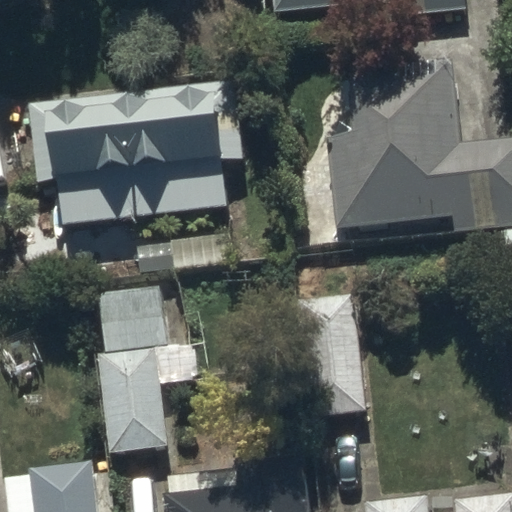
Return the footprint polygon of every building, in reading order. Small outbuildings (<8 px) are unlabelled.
[(273,0),(275,27),(404,23),(404,33),(425,32),(425,26),(465,25),(464,0),(273,0)] [(401,102),(351,106),(354,152),(328,155),(336,245),(456,234),(456,243),(511,238),(511,151),(461,156),(456,95),(438,96),(436,74),(399,77),(401,102)] [(237,100),(30,117),(35,199),(51,197),(52,207),(62,206),(66,242),(226,226),(222,177),(243,175),(237,100)] [(167,463),(159,387),(175,385),(164,303),(101,311),(108,368),(95,370),(106,469),(167,463)] [(307,312),(318,428),(371,423),(359,307),(307,312)] [(99,511),(94,467),(32,472),(36,511),(99,511)] [(170,496),(170,511),(166,511),(311,511),(308,476),(239,480),(240,492),(170,496)]
